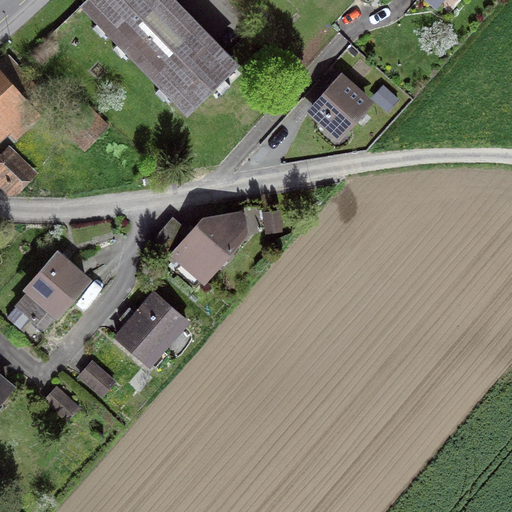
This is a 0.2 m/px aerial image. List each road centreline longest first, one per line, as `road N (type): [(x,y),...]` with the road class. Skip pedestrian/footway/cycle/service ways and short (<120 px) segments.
road 1 (residential): [(0,210),(68,212),(363,162),(511,156)]
road 2 (unknown): [(139,201),(140,229),(121,291),(56,368),(37,375),(0,344)]
